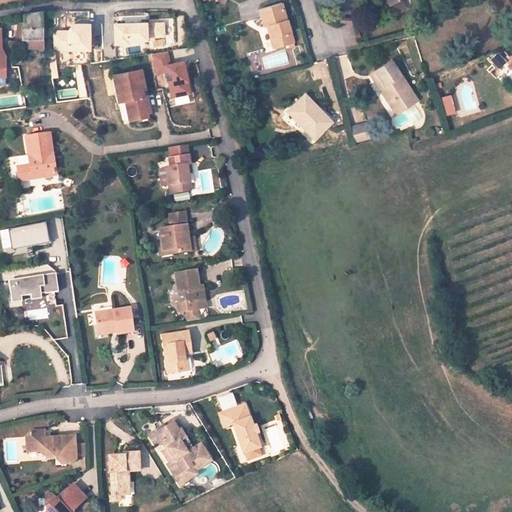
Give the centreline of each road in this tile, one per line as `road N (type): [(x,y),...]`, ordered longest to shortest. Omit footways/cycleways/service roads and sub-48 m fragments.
road 1 (residential): [(188,4),(269,365),(183,397),(0,416)]
road 2 (residential): [(0,14),(188,4)]
road 3 (track): [(269,365),(304,447),(359,511)]
